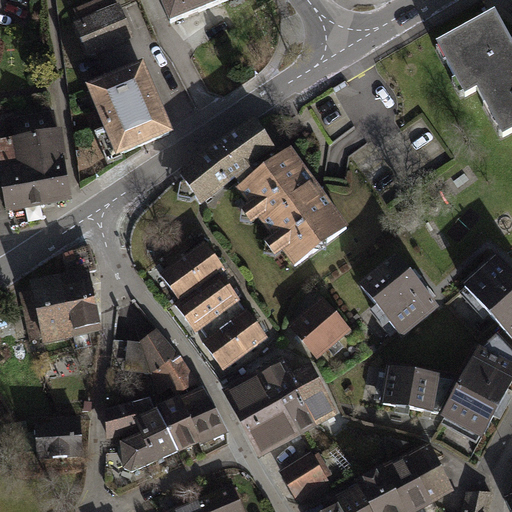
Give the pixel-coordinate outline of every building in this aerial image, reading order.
[(90,54),(130,37),(112,0),(106,0),(94,5),(99,17),(78,26),(90,54)] [(171,24),(229,0),(161,0),(164,7),(171,24)] [(511,47),(497,21),(439,50),(468,102),(481,96),(506,144),(511,140),(511,47)] [(118,156),(170,135),(142,69),(91,91),(118,156)] [(58,133),(57,133),(53,113),(13,121),(17,141),(0,143),(0,169),(8,211),(71,199),(58,133)] [(201,217),(275,164),(254,130),(203,164),(179,185),(201,217)] [(291,156),(236,198),(249,215),(240,221),(252,237),(260,231),(272,247),(263,254),(276,271),(285,264),(295,277),(351,235),(291,156)] [(206,248),(159,282),(180,310),(219,283),(227,277),(206,248)] [(62,258),(67,281),(95,275),(90,252),(62,258)] [(396,259),(357,292),(403,347),(443,314),(432,301),(396,259)] [(511,282),(496,265),(462,297),(511,351),(511,282)] [(89,280),(60,287),(73,344),(102,338),(89,280)] [(180,310),(172,316),(193,345),(240,311),(219,283),(180,310)] [(60,287),(32,293),(44,350),(73,344),(60,287)] [(324,305),(288,334),(317,369),(353,339),(324,305)] [(249,316),(202,349),(223,378),(270,345),(249,316)] [(158,336),(141,350),(152,380),(158,399),(170,393),(176,400),(197,386),(181,363),(158,336)] [(511,360),(495,342),(476,360),(438,441),(482,461),(511,397),(511,360)] [(113,377),(152,380),(141,350),(116,348),(113,377)] [(457,384),(369,370),(363,403),(381,406),(379,417),(437,427),(457,384)] [(280,375),(230,403),(240,423),(236,425),(250,451),(255,448),(264,464),(338,424),(310,373),(286,386),(280,375)] [(204,393),(180,404),(203,453),(227,442),(204,393)] [(180,404),(156,415),(159,421),(179,464),(203,453),(180,404)] [(109,418),(108,449),(140,439),(136,429),(155,423),(150,406),(109,418)] [(122,451),(122,483),(135,478),(138,483),(179,464),(159,421),(155,423),(136,429),(140,439),(141,443),(122,451)] [(82,427),(36,428),(37,468),(83,466),(82,427)] [(458,497),(436,457),(427,453),(353,493),(363,511),(431,511),(458,497)] [(313,458),(279,479),(298,509),(330,489),(326,484),(333,480),(319,458),(314,461),(313,458)] [(247,511),(236,486),(179,511),(247,511)] [(331,511),(363,511),(353,493),(329,506),(331,511)] [(472,499),(468,511),(486,511),(490,499),(472,499)]
